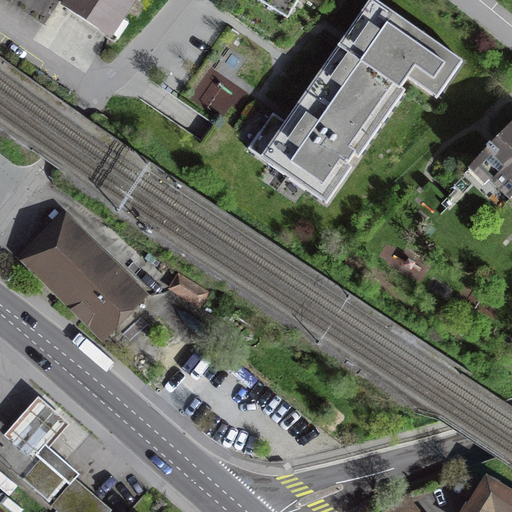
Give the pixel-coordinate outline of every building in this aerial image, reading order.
[(57,0),(8,0),(42,23),(57,0)] [(68,0),(64,7),(110,37),(134,0),(68,0)] [(258,0),(287,17),(297,0),(258,0)] [(462,62),(383,8),(298,131),(273,113),(247,150),(327,204),(352,168),(348,165),(354,156),(358,159),(405,91),(401,88),(407,79),(436,99),(462,62)] [(511,124),(476,162),(511,197),(511,195),(511,124)] [(136,300),(56,223),(25,254),(105,332),(136,300)] [(211,299),(179,276),(168,291),(200,315),(211,299)] [(56,511),(111,511),(112,511),(75,479),(79,474),(51,450),(68,429),(35,401),(8,433),(0,426),(0,459),(52,503),(50,506),(56,511)] [(511,511),(511,488),(492,476),(468,511),(511,511)] [(415,511),(406,501),(392,511),(415,511)]
